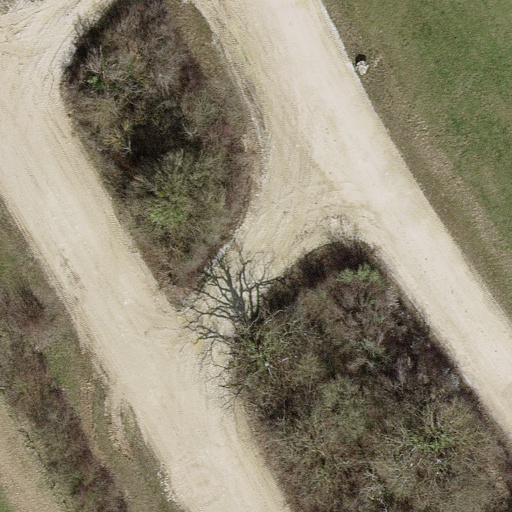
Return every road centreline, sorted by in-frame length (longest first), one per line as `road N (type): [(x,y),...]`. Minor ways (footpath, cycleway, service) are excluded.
road 1 (track): [(227,511),(164,385),(0,103)]
road 2 (track): [(272,0),(344,162),(511,386)]
road 3 (track): [(164,385),(246,267),(344,162)]
